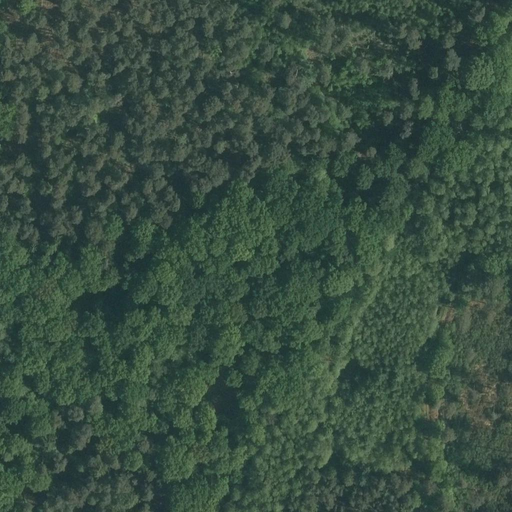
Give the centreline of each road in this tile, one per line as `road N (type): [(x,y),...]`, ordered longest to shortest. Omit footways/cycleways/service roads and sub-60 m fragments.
road 1 (track): [(437,511),(428,388),(442,330),(456,296),(511,287)]
road 2 (track): [(148,511),(107,462),(0,416)]
